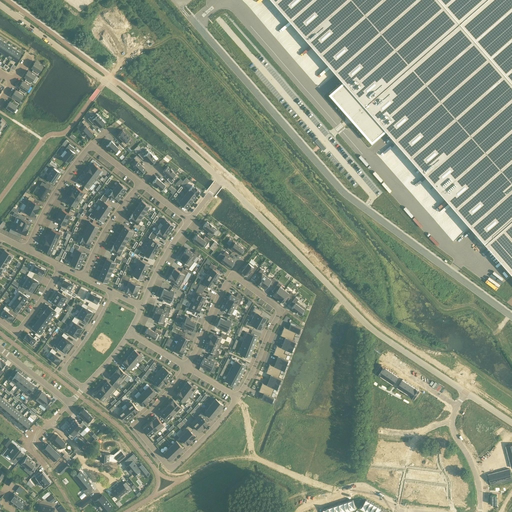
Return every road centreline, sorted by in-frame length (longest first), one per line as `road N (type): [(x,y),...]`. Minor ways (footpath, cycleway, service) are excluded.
road 1 (unclassified): [(511,317),(341,191),(190,20)]
road 2 (track): [(386,316),(374,258),(147,0)]
road 3 (tertiary): [(220,180),(373,331),(468,394)]
road 4 (tertiary): [(0,5),(129,99),(220,180)]
road 5 (residential): [(236,397),(279,310),(233,274),(186,366)]
road 6 (residential): [(186,366),(133,424),(166,465),(236,397)]
road 7 (residential): [(83,388),(61,370),(112,291)]
road 8 (residential): [(27,249),(48,203),(90,146)]
